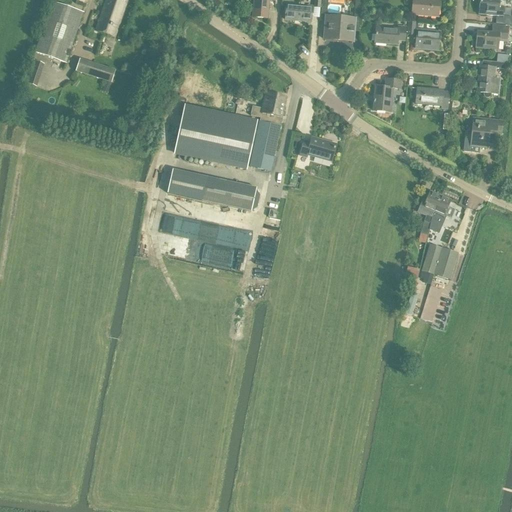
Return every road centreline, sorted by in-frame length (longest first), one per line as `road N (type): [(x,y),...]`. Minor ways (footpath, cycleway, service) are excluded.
road 1 (track): [(177,298),(152,249),(161,191),(0,146)]
road 2 (residential): [(462,0),(449,70),(370,64),(338,107)]
road 3 (tertiary): [(511,208),(338,107)]
road 4 (tertiary): [(338,107),(187,0)]
